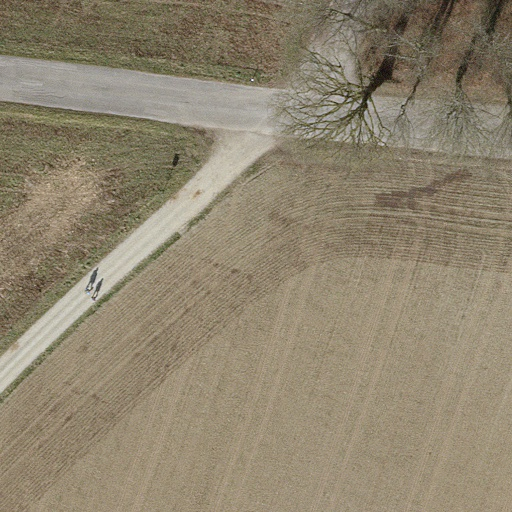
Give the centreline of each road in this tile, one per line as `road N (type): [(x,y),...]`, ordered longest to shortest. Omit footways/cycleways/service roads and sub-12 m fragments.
road 1 (track): [(357,0),(294,114),(35,334),(0,373)]
road 2 (unclassified): [(0,77),(294,114),(511,129)]
